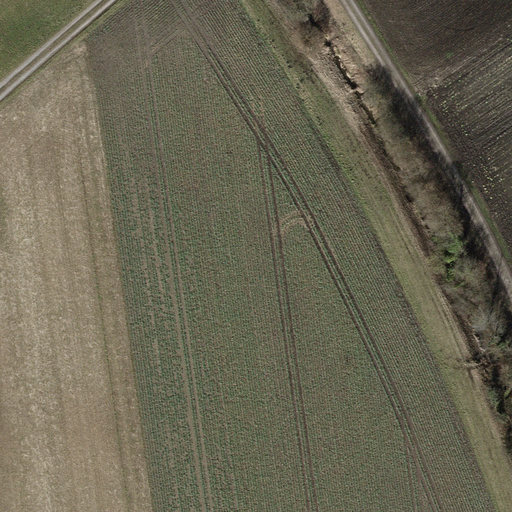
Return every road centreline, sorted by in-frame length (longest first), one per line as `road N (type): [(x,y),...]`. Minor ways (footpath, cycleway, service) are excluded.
road 1 (track): [(343,0),(434,144),(511,293)]
road 2 (track): [(0,93),(110,0)]
